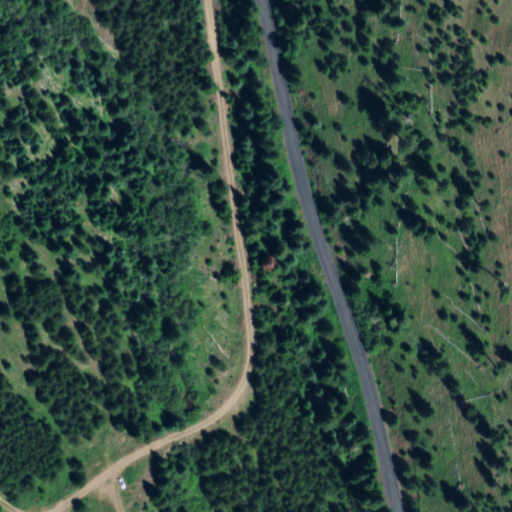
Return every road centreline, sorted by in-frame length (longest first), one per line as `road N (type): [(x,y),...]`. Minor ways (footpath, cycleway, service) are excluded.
road 1 (track): [(169,511),(225,456),(250,384),(243,275),(165,57),(165,0)]
road 2 (secondary): [(380,511),(362,388),(247,0)]
